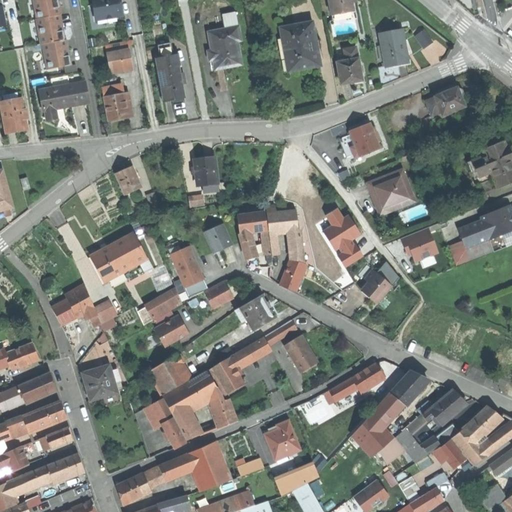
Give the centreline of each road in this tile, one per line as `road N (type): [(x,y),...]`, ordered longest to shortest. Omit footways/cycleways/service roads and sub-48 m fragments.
road 1 (residential): [(490,48),(300,129),(145,140)]
road 2 (residential): [(388,351),(301,399),(102,484)]
road 3 (residential): [(102,484),(42,304)]
road 4 (residential): [(388,351),(237,271)]
road 5 (unknown): [(156,138),(130,0)]
road 6 (residential): [(511,407),(388,351)]
road 7 (residential): [(93,169),(0,248)]
